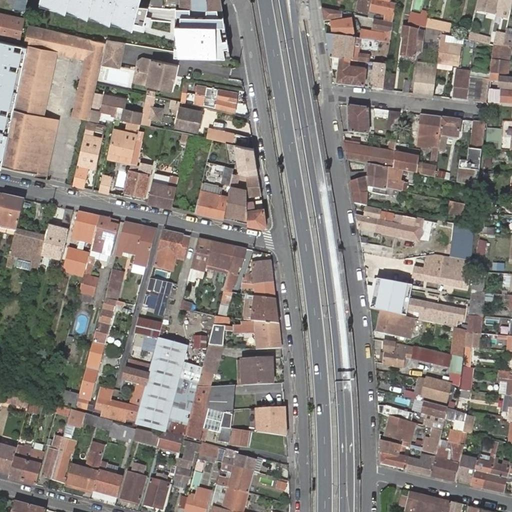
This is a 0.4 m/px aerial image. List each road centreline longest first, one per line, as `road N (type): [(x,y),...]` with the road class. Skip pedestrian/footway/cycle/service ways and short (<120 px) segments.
road 1 (primary): [(265,0),(315,316),(324,511)]
road 2 (residential): [(367,473),(358,303),(328,94)]
road 3 (primary): [(346,511),(337,314),(314,163)]
road 4 (residential): [(283,240),(299,361),(302,511)]
road 5 (residential): [(240,0),(283,240)]
road 6 (residential): [(162,219),(118,386)]
road 7 (secondary): [(314,163),(282,0)]
road 8 (residential): [(0,183),(162,219)]
road 9 (primary): [(314,163),(294,0)]
road 10 (residential): [(328,94),(475,112)]
road 11 (residential): [(511,504),(367,473)]
road 12 (residential): [(162,219),(283,240)]
